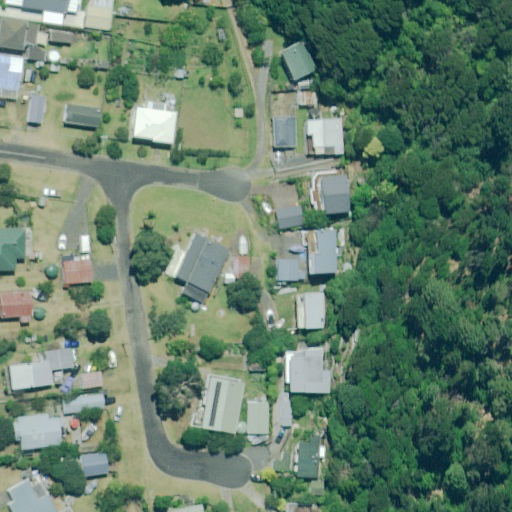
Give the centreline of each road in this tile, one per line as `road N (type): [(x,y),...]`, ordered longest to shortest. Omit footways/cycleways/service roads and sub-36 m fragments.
road 1 (residential): [(237,466),(158,453),(89,156)]
road 2 (residential): [(220,176),(89,156)]
